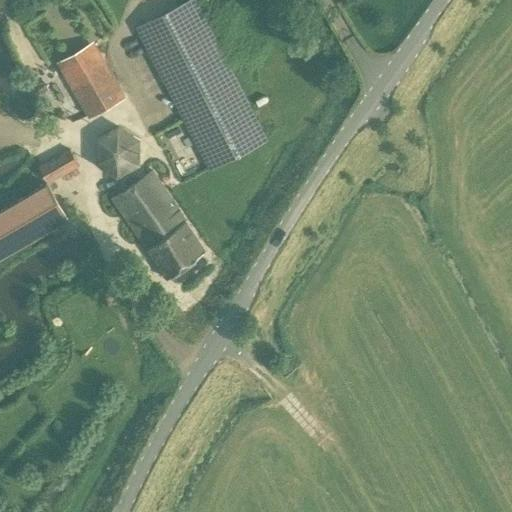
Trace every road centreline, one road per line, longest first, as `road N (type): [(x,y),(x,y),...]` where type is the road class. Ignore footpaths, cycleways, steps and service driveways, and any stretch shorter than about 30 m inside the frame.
road 1 (tertiary): [(443,0),(305,193),(122,511)]
road 2 (unknown): [(191,384),(126,281),(82,148),(0,141)]
